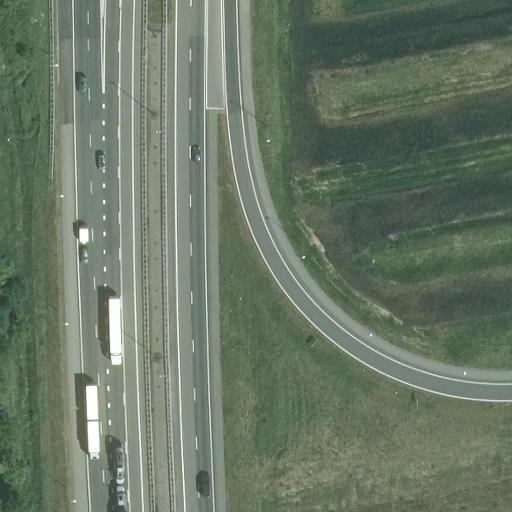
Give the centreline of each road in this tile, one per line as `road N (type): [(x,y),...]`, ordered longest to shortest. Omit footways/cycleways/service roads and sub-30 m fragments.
road 1 (motorway): [(511,395),(442,388),(370,360),(333,333),(273,263),(242,175),(228,0)]
road 2 (motorway): [(199,511),(191,0)]
road 3 (motorway): [(111,94),(122,511)]
